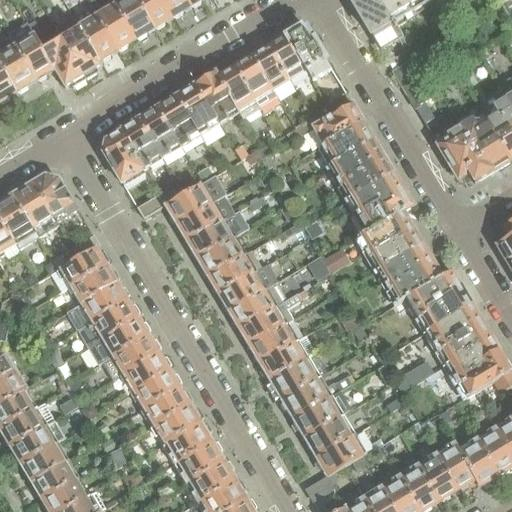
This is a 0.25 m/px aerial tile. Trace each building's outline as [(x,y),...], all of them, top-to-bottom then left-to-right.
[(154,31),(134,0),(126,0),(115,7),(135,42),(137,41),(139,43),(146,39),(146,35),(154,31)] [(172,20),(159,0),(134,0),(154,31),(155,30),(158,32),(165,28),(164,24),(172,20)] [(190,9),(184,0),(159,0),(172,20),(173,19),(176,21),(183,17),(183,14),(190,9)] [(205,0),(184,0),(190,9),(191,8),(194,10),(201,6),(201,3),(205,0)] [(391,27),(375,0),(350,0),(350,2),(381,52),(402,41),(396,30),(392,26),(391,27)] [(432,2),(430,0),(375,0),(391,27),(392,26),(396,30),(407,23),(404,19),(432,2)] [(135,42),(115,7),(97,18),(117,53),(118,52),(121,54),(128,50),(128,46),(135,42)] [(457,27),(446,9),(439,13),(450,32),(457,27)] [(27,27),(21,17),(16,21),(21,30),(27,27)] [(117,53),(97,18),(79,29),(91,49),(101,66),(110,61),(110,57),(117,53)] [(86,83),(62,42),(44,53),(36,39),(42,35),(35,24),(27,29),(31,37),(54,72),(65,91),(70,87),(72,91),(86,83)] [(101,66),(91,49),(79,29),(77,30),(79,32),(62,42),(86,83),(99,75),(97,72),(102,68),(101,66)] [(332,74),(309,34),(300,32),(287,40),(292,49),(300,61),(309,76),(314,85),(332,74)] [(292,49),(287,40),(284,35),(267,45),(269,49),(291,86),(309,76),(300,61),(292,49)] [(54,72),(31,37),(15,47),(11,40),(10,41),(35,83),(37,82),(40,84),(46,80),(46,77),(54,72)] [(413,46),(408,37),(403,39),(409,49),(413,46)] [(35,83),(10,41),(0,46),(0,67),(16,95),(17,94),(20,96),(27,91),(27,88),(35,83)] [(291,86),(269,49),(267,45),(249,56),(276,100),(287,94),(284,90),(291,86)] [(463,77),(484,64),(479,55),(457,68),(463,77)] [(276,100),(249,56),(232,66),(259,111),(276,100)] [(427,87),(430,85),(415,60),(393,74),(408,98),(427,87)] [(259,111),(232,66),(215,77),(240,117),(256,108),(258,111),(259,111)] [(16,95),(0,67),(0,105),(2,106),(9,102),(9,99),(16,95)] [(240,117),(215,77),(196,88),(196,89),(220,129),(240,117)] [(508,94),(499,78),(494,81),(503,97),(508,94)] [(434,99),(427,87),(408,98),(415,111),(434,99)] [(220,129),(196,89),(177,100),(201,141),(220,129)] [(350,109),(344,100),(345,98),(345,96),(333,104),(324,109),(330,121),(350,109)] [(201,141),(177,100),(157,112),(181,152),(201,141)] [(511,163),(511,113),(505,102),(494,108),(483,116),(487,124),(511,164),(511,163)] [(464,120),(457,107),(450,112),(457,124),(464,120)] [(326,147),(363,124),(353,108),(350,109),(330,121),(317,129),(312,132),(313,133),(317,141),(321,139),(326,147)] [(330,121),(324,109),(310,118),(311,120),(317,129),(330,121)] [(181,152),(157,112),(138,123),(162,164),(181,152)] [(312,132),(317,129),(311,120),(295,130),(300,139),(312,132)] [(511,164),(487,124),(479,129),(474,121),(460,129),(489,177),(511,164)] [(162,164),(138,123),(120,134),(143,175),(162,164)] [(331,169),(374,143),(363,124),(326,147),(320,151),(331,169)] [(489,177),(460,129),(435,144),(458,183),(469,176),(475,186),(489,177)] [(299,140),(294,132),(286,137),(290,145),(299,140)] [(143,175),(120,134),(119,135),(120,136),(106,145),(103,155),(125,190),(142,179),(141,176),(143,175)] [(394,176),(374,143),(331,169),(332,171),(329,173),(347,204),(394,176)] [(270,157),(266,149),(257,154),(261,162),(270,157)] [(274,166),(270,159),(262,163),(267,173),(272,170),(274,166)] [(210,182),(204,172),(197,176),(203,186),(210,182)] [(290,193),(279,176),(272,180),(283,198),(290,193)] [(414,209),(394,176),(347,204),(367,238),(403,215),(414,209)] [(78,213),(59,182),(45,179),(32,187),(51,220),(55,227),(78,213)] [(153,190),(147,180),(143,182),(149,192),(153,190)] [(211,207),(203,193),(215,185),(212,181),(206,185),(206,186),(180,201),(166,210),(171,216),(170,219),(174,225),(177,226),(177,227),(211,207)] [(51,220),(32,187),(11,199),(31,231),(51,220)] [(192,193),(189,187),(181,192),(184,198),(192,193)] [(165,210),(166,210),(180,201),(178,198),(176,197),(174,195),(172,195),(169,194),(166,194),(164,195),(161,197),(158,199),(165,210)] [(31,231),(11,199),(0,205),(0,224),(11,243),(31,231)] [(165,210),(158,199),(137,211),(144,222),(165,210)] [(252,215),(266,207),(262,200),(248,208),(252,215)] [(330,214),(341,207),(338,202),(327,209),(330,214)] [(188,246),(222,225),(211,207),(177,227),(181,234),(181,237),(184,243),(187,244),(188,246)] [(294,222),(287,209),(281,213),(288,225),(294,222)] [(423,248),(403,215),(367,238),(360,242),(379,274),(423,248)] [(199,263),(232,243),(232,242),(243,236),(233,218),(222,225),(188,246),(192,251),(191,255),(195,260),(198,262),(199,263)] [(0,249),(11,243),(0,224),(0,267),(3,272),(7,270),(2,261),(4,259),(0,252),(0,249)] [(323,236),(316,224),(305,231),(311,243),(323,236)] [(511,224),(502,231),(508,241),(497,248),(511,272),(511,224)] [(97,253),(96,251),(99,249),(93,240),(73,252),(78,262),(79,264),(97,253)] [(209,280),(243,260),(232,243),(199,263),(202,269),(202,272),(205,278),(208,279),(209,280)] [(443,280),(423,248),(379,274),(399,308),(407,304),(406,302),(443,280)] [(350,266),(341,252),(323,263),(331,277),(350,266)] [(70,292),(107,269),(106,268),(108,264),(104,257),(99,257),(97,253),(79,264),(78,262),(66,269),(59,274),(60,275),(70,292)] [(253,277),(260,272),(262,271),(252,254),(250,255),(243,260),(209,280),(212,286),(212,289),(216,295),(219,296),(219,297),(253,277)] [(66,269),(60,259),(52,264),(59,274),(66,269)] [(80,309),(117,287),(116,285),(119,282),(114,274),(110,274),(107,269),(70,292),(80,309)] [(473,308),(468,300),(466,300),(458,286),(458,284),(455,278),(452,277),(451,275),(443,280),(406,302),(407,304),(426,336),(473,308)] [(230,315),(264,294),(253,277),(219,297),(223,303),(222,306),(226,312),(229,313),(230,315)] [(90,326),(127,304),(127,303),(129,299),(125,292),(120,292),(117,287),(80,309),(90,326)] [(240,331),(283,305),(273,289),(264,294),(230,315),(233,320),(233,324),(236,329),(239,331),(240,331)] [(250,350),(284,329),(293,323),(286,312),(308,299),(305,292),(283,305),(240,331),(243,338),(243,341),(247,347),(249,348),(250,350)] [(346,310),(339,297),(330,303),(337,315),(346,310)] [(101,343),(138,321),(137,320),(140,317),(135,309),(131,309),(127,304),(90,326),(101,343)] [(493,341),(488,333),(486,333),(476,318),(477,315),(473,308),(426,336),(446,368),(493,341)] [(360,330),(349,313),(338,320),(348,337),(360,330)] [(361,327),(370,322),(365,314),(357,319),(361,327)] [(38,326),(33,317),(26,322),(31,330),(38,326)] [(111,361),(148,339),(148,338),(150,334),(146,326),(141,327),(138,321),(101,343),(111,361)] [(0,343),(5,345),(9,328),(0,326),(0,343)] [(261,367),(295,346),(284,329),(250,350),(254,355),(253,358),(257,364),(260,365),(261,367)] [(367,340),(361,330),(353,335),(360,345),(367,340)] [(122,378),(159,356),(158,355),(161,351),(156,344),(152,344),(148,339),(111,361),(122,378)] [(272,385),(310,362),(309,361),(316,356),(306,339),(295,346),(261,367),(264,372),(264,376),(267,381),(270,383),(272,385)] [(511,376),(511,373),(507,365),(504,364),(496,351),(497,348),(493,341),(446,368),(467,403),(493,388),(511,376)] [(384,347),(375,353),(381,363),(390,356),(384,347)] [(29,392),(9,359),(0,356),(0,408),(25,394),(26,395),(29,392)] [(132,395),(169,373),(171,369),(166,361),(162,362),(159,356),(122,378),(132,395)] [(283,403),(320,380),(310,362),(272,385),(271,388),(275,395),(278,396),(283,403)] [(394,387),(384,368),(378,372),(389,390),(394,387)] [(425,380),(420,372),(410,379),(414,386),(425,380)] [(429,388),(444,378),(440,372),(425,382),(429,388)] [(142,413),(179,390),(181,386),(177,379),(172,379),(169,373),(132,395),(142,413)] [(500,398),(511,390),(511,376),(493,388),(500,398)] [(294,422),(332,399),(352,388),(347,380),(334,387),(333,387),(327,391),(320,380),(283,403),(283,404),(283,407),(287,414),(290,415),(294,422)] [(68,391),(64,384),(57,388),(61,395),(68,391)] [(153,431),(189,407),(192,404),(187,396),(183,397),(179,390),(142,413),(153,431)] [(36,411),(26,395),(25,394),(0,408),(0,432),(0,433),(36,411)] [(305,441),(343,418),(332,399),(294,422),(295,423),(294,426),(298,433),(301,434),(305,441)] [(390,416),(403,408),(399,400),(386,409),(390,416)] [(11,451),(55,424),(45,407),(36,412),(36,411),(0,433),(4,439),(3,442),(7,448),(10,449),(11,451)] [(164,448),(201,426),(200,425),(202,421),(198,414),(193,414),(189,407),(153,431),(164,448)] [(491,425),(485,413),(477,418),(484,429),(491,425)] [(317,460),(355,438),(343,418),(305,441),(306,442),(306,445),(310,452),(313,453),(317,460)] [(89,427),(87,423),(86,421),(78,426),(81,432),(89,427)] [(511,422),(496,432),(507,450),(505,451),(511,462),(511,422)] [(21,468),(57,447),(57,446),(65,441),(55,424),(11,451),(14,456),(14,459),(18,466),(20,466),(21,468)] [(109,433),(105,426),(94,433),(99,440),(109,433)] [(175,468),(212,445),(208,439),(210,435),(206,427),(201,427),(201,426),(164,448),(175,468)] [(511,468),(511,462),(505,451),(507,450),(496,432),(478,443),(489,461),(487,462),(497,478),(499,477),(502,478),(508,474),(508,471),(511,468)] [(407,448),(400,437),(395,440),(401,451),(407,448)] [(327,481),(363,460),(367,457),(355,438),(317,460),(318,461),(317,464),(321,471),(324,472),(328,479),(326,480),(327,481)] [(117,449),(112,441),(102,447),(106,455),(117,449)] [(375,452),(383,446),(380,441),(372,447),(375,452)] [(497,478),(487,462),(489,461),(478,443),(459,454),(470,472),(469,473),(474,482),(478,489),(481,488),(484,489),(490,485),(490,482),(497,478)] [(187,487),(224,465),(220,458),(222,454),(218,447),(213,447),(212,445),(175,468),(187,487)] [(31,485),(67,463),(57,447),(21,468),(22,470),(22,473),(26,479),(28,480),(31,485)] [(470,472),(459,454),(455,447),(437,458),(449,478),(447,479),(456,493),(459,492),(461,493),(468,489),(468,486),(474,482),(469,473),(470,472)] [(387,457),(382,449),(377,452),(382,460),(387,457)] [(456,493),(447,479),(449,478),(437,458),(418,469),(430,488),(429,489),(438,504),(440,503),(443,504),(450,500),(450,497),(456,493)] [(363,460),(351,466),(358,477),(369,470),(363,460)] [(42,503),(78,481),(67,463),(31,485),(33,487),(32,490),(36,496),(39,497),(42,503)] [(198,506),(235,483),(231,477),(233,473),(229,466),(224,466),(224,465),(187,487),(198,506)] [(438,504),(429,489),(430,488),(418,469),(400,480),(412,499),(411,500),(417,511),(430,511),(431,511),(431,508),(438,504)] [(142,484),(137,475),(123,483),(128,492),(142,484)] [(417,511),(411,500),(412,499),(400,480),(382,491),(394,511),(392,511),(417,511)] [(67,511),(89,499),(78,481),(42,503),(43,505),(43,507),(45,511),(67,511)] [(314,505),(334,493),(327,481),(306,493),(314,505)] [(232,511),(247,504),(243,496),(245,492),(241,485),(236,485),(235,483),(198,506),(201,511),(232,511)] [(161,502),(177,493),(172,484),(157,494),(161,502)] [(92,498),(103,492),(99,487),(89,493),(92,498)] [(392,511),(394,511),(382,491),(364,502),(370,511),(392,511)] [(97,511),(89,499),(67,511),(97,511)] [(370,511),(364,502),(346,511),(370,511)]
